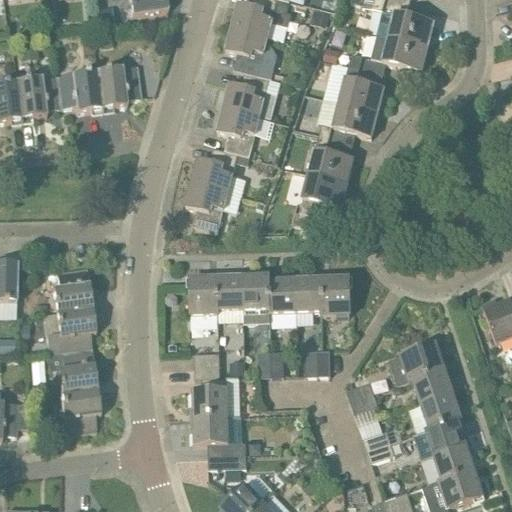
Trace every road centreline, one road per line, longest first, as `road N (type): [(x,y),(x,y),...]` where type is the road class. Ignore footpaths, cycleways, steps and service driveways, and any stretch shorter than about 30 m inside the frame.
road 1 (residential): [(511,253),(448,287),(422,288),(391,272),(373,234),(395,155),(474,75),(476,0)]
road 2 (residential): [(150,455),(136,347),(144,225)]
road 3 (residential): [(0,165),(163,145)]
road 4 (residential): [(163,145),(208,0)]
road 5 (residential): [(150,455),(0,474)]
road 6 (residential): [(144,225),(0,230)]
